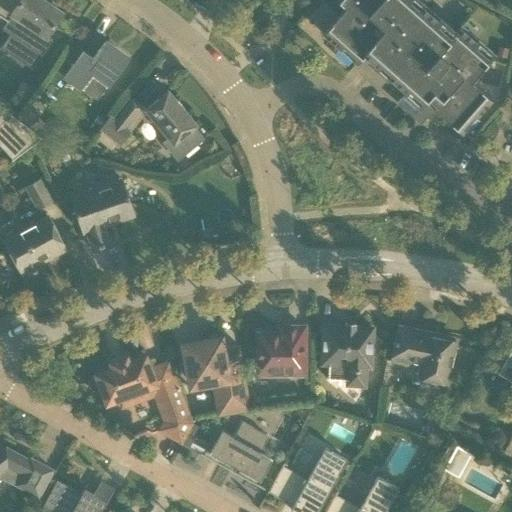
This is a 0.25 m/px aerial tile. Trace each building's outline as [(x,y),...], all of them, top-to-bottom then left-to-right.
[(12,14),(46,37),(62,13),(42,0),(0,0),(0,16),(8,21),(12,14)] [(417,110),(428,119),(436,110),(462,133),(491,100),(471,82),(495,55),(461,25),(455,32),(419,0),(336,0),(346,8),(323,34),(357,64),(363,57),(419,107),(417,110)] [(81,89),(92,73),(109,85),(127,59),(105,43),(93,59),(83,52),(64,78),(81,89)] [(177,161),(189,151),(204,138),(194,127),(196,125),(168,92),(146,110),(169,137),(162,143),(177,161)] [(132,131),(127,128),(143,108),(132,99),(116,120),(111,115),(99,131),(120,146),(132,131)] [(0,125),(12,115),(0,105),(0,125)] [(230,154),(222,158),(225,163),(233,159),(230,154)] [(87,231),(93,250),(110,244),(104,225),(134,215),(122,180),(70,198),(82,233),(87,231)] [(26,187),(38,208),(50,202),(39,181),(26,187)] [(48,217),(6,240),(22,273),(25,271),(28,276),(42,268),(40,263),(66,249),(48,217)] [(321,365),(329,365),(328,379),(347,380),(346,385),(365,386),(366,367),(371,367),(373,328),(356,326),(356,324),(345,323),(345,326),(324,325),(321,365)] [(399,326),(391,361),(420,367),(418,377),(447,384),(456,341),(453,341),(454,337),(399,326)] [(279,334),(259,334),(259,349),(255,349),(255,359),(259,359),(259,374),(281,374),(281,375),(304,375),(304,327),(279,327),(279,334)] [(218,417),(251,411),(239,346),(224,349),(222,336),(218,337),(215,335),(210,336),(208,339),(204,339),(182,344),(190,391),(213,387),(218,417)] [(511,349),(498,373),(511,381),(511,437),(502,454),(511,459),(511,349)] [(158,389),(150,367),(146,356),(129,362),(127,357),(111,363),(113,368),(96,375),(107,404),(120,399),(122,403),(157,390),(158,389)] [(158,389),(157,390),(160,398),(157,404),(163,421),(158,431),(182,444),(193,423),(170,360),(150,367),(158,389)] [(234,438),(222,432),(210,453),(240,469),(238,475),(258,485),(272,459),(260,453),(269,436),(243,422),(234,438)] [(192,443),(195,438),(188,434),(184,441),(182,444),(189,448),(192,443)] [(471,455),(471,454),(457,446),(452,455),(452,456),(467,463),(471,455)] [(0,472),(8,466),(22,474),(16,485),(38,497),(39,495),(41,496),(53,472),(52,472),(53,470),(31,458),(30,460),(6,447),(0,451),(0,472)] [(301,511),(305,505),(317,511),(346,459),(325,447),(308,479),(283,465),(269,492),(293,505),(291,510),(295,511),(301,511)] [(385,511),(398,488),(377,476),(360,508),(336,494),(325,511),(385,511)] [(99,511),(100,511),(88,504),(94,495),(85,490),(82,494),(58,480),(43,507),(52,511),(99,511)]
